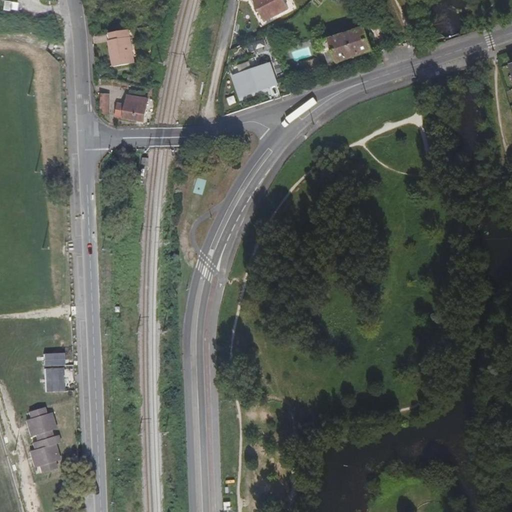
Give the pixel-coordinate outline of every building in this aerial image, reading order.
[(16,11),(17,2),(3,0),(2,9),(16,11)] [(255,0),(266,22),(288,11),(283,0),(255,0)] [(337,2),(322,7),(313,11),(316,17),(333,11),(340,9),(337,2)] [(350,22),(347,11),(334,15),(338,26),(350,22)] [(321,43),(323,47),(329,65),(373,50),(365,28),(341,36),(326,41),(321,43)] [(128,30),(110,34),(111,41),(109,41),(114,67),(135,63),(128,30)] [(303,74),(320,68),(317,59),(300,65),(303,74)] [(272,64),(235,76),(242,98),(280,86),(272,64)] [(149,99),(128,95),(126,105),(118,103),(117,113),(122,114),(122,116),(145,120),(149,99)] [(112,102),(104,102),(103,110),(111,111),(112,102)] [(202,195),(205,181),(197,179),(194,193),(202,195)] [(63,392),(62,354),(43,354),(44,393),(63,392)] [(29,433),(32,442),(26,443),(29,454),(32,465),(34,474),(49,470),(47,462),(52,461),(48,445),(54,444),(52,437),(46,438),(45,432),(50,430),(46,415),(40,416),(38,408),(24,412),(26,422),(29,433)] [(29,433),(26,422),(21,424),(24,435),(29,433)]
